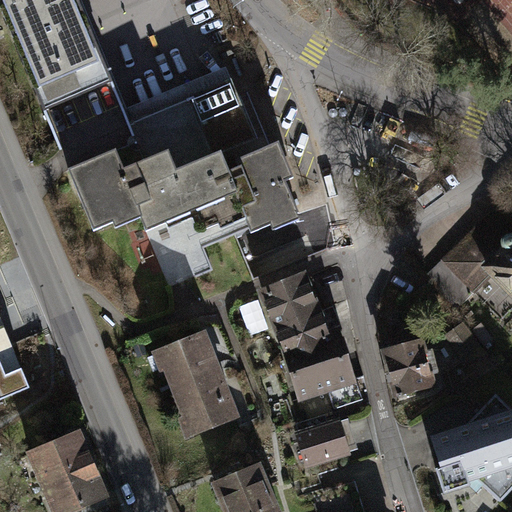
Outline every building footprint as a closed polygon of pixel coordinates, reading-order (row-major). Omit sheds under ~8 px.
[(8,0),(100,223),(142,207),(155,240),(172,281),(205,268),(196,246),(248,225),(249,229),(268,221),(271,227),(299,215),(283,178),(292,174),(285,155),(277,136),(268,140),(234,57),(124,101),(82,0),(8,0)] [(486,216),(427,273),(457,310),(492,275),(511,295),(511,227),(511,228),(507,228),(503,231),(501,234),(486,216)] [(262,293),(276,327),(319,310),(313,297),(319,295),(312,276),(306,278),(305,276),(262,293)] [(319,310),(276,327),(300,400),(328,390),(335,409),(362,400),(356,380),(352,381),(337,330),(327,333),(319,310)] [(0,398),(28,387),(0,319),(0,398)] [(485,347),(463,320),(445,335),(466,362),(485,347)] [(204,326),(146,351),(179,437),(235,411),(204,326)] [(424,334),(380,346),(393,395),(437,383),(424,334)] [(472,418),(428,432),(437,461),(433,462),(443,495),(471,486),(468,479),(476,477),(501,499),(511,486),(511,404),(510,405),(496,393),(472,418)] [(337,418),(291,432),(301,466),(347,452),(337,418)] [(77,433),(30,453),(55,511),(61,511),(103,495),(77,433)] [(290,511),(268,454),(215,480),(227,511),(290,511)]
